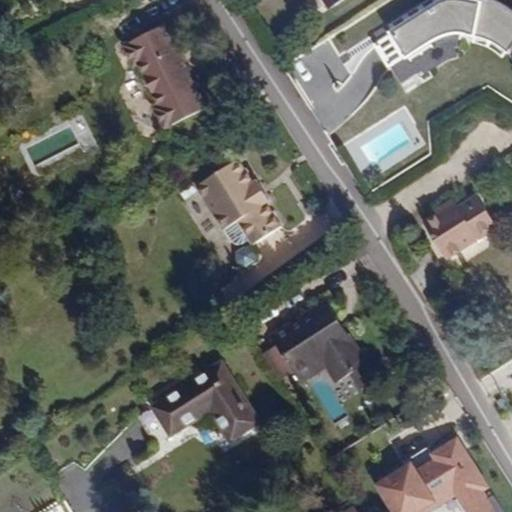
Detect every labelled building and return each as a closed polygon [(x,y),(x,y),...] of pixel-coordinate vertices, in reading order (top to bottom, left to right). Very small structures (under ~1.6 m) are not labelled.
[(371,0),(321,0),(336,24),(372,0),(371,0)] [(401,49),(385,60),(399,80),(415,69),(418,73),(446,53),(468,51),(467,44),(501,49),(505,44),(511,46),(511,11),(491,9),(496,0),(450,0),(443,6),(448,14),(400,47),(401,49)] [(394,39),(400,47),(448,14),(443,6),(394,39)] [(182,120),(166,81),(162,83),(155,69),(159,67),(145,34),(103,53),(112,75),(117,73),(120,84),(118,89),(125,103),(129,103),(135,115),(131,118),(141,139),(182,120)] [(511,46),(505,44),(501,49),(511,56),(511,46)] [(162,83),(166,81),(159,67),(155,69),(162,83)] [(209,169),(169,200),(201,242),(214,231),(233,253),(258,233),(240,210),(244,207),(229,189),(227,192),(209,169)] [(476,218),(474,214),(458,224),(441,236),(463,269),(511,238),(511,233),(494,206),(476,218)] [(458,224),(474,214),(471,210),(456,220),(458,224)] [(306,391),(322,380),(280,319),(226,356),(255,400),(274,387),(269,379),(276,374),(293,399),(306,391)] [(332,395),(322,380),(306,391),(316,406),(332,395)] [(176,385),(105,425),(122,455),(162,433),(181,465),(212,447),(176,385)] [(398,479),(375,495),(370,487),(341,508),(343,511),(450,511),(422,471),(417,475),(409,464),(395,474),(398,479)]
